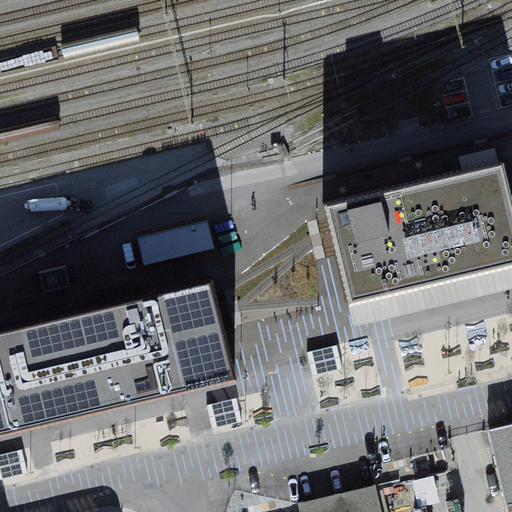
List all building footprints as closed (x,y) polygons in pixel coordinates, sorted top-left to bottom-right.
[(317,193),(342,300),(511,260),(511,214),(498,152),(317,193)] [(511,260),(342,300),(347,322),(511,284),(511,260)] [(213,281),(0,329),(0,428),(235,374),(213,281)] [(511,511),(511,424),(483,431),(501,511),(511,511)] [(374,511),(370,490),(290,509),(290,511),(374,511)]
